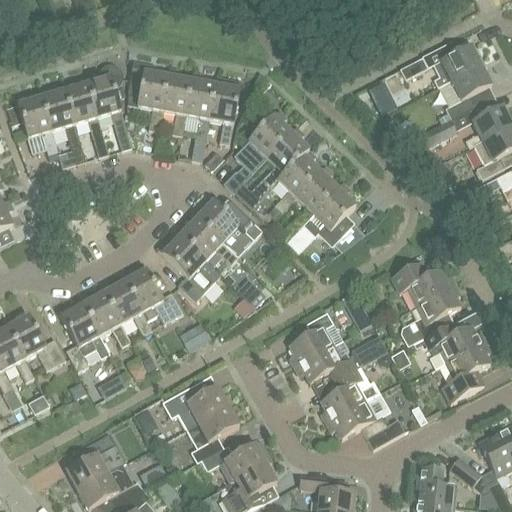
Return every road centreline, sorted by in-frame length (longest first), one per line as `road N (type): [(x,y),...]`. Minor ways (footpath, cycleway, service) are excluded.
road 1 (residential): [(33,267),(37,190),(124,166),(188,184),(134,250),(57,289),(41,282)]
road 2 (residential): [(379,468),(296,461),(233,365)]
road 3 (residential): [(379,468),(511,395)]
